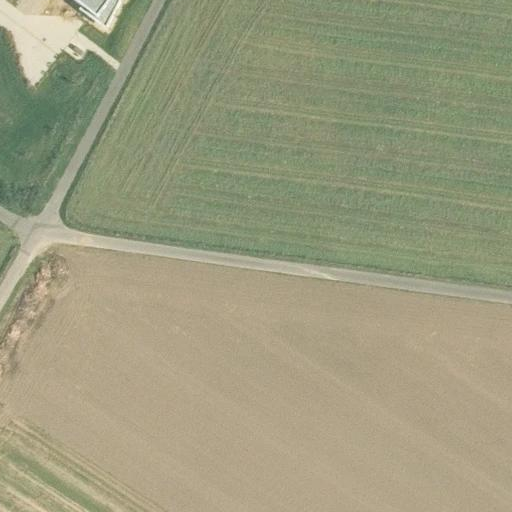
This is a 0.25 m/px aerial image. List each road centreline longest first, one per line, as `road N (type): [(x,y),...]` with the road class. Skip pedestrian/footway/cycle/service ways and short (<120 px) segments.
road 1 (track): [(38,234),(511,302)]
road 2 (track): [(160,0),(38,234)]
